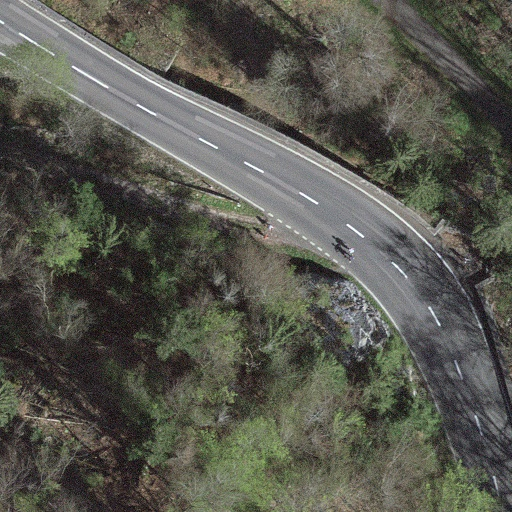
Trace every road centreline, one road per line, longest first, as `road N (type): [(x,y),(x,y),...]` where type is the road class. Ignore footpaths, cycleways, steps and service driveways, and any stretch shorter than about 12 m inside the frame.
road 1 (primary): [(501,511),(460,372),(406,276),(363,236),(0,17)]
road 2 (track): [(363,236),(224,221),(0,179)]
road 3 (track): [(511,116),(421,0)]
